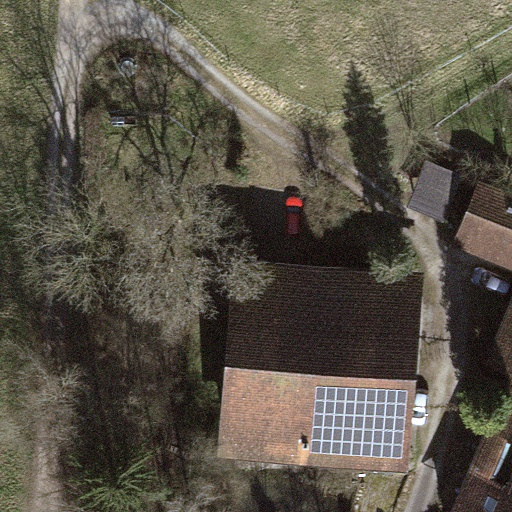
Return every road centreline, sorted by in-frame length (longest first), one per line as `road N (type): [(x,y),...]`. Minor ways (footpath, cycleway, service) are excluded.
road 1 (residential): [(418,511),(436,470),(454,327),(431,242),(352,163),(252,110),(144,18),(72,9)]
road 2 (track): [(72,0),(55,471)]
